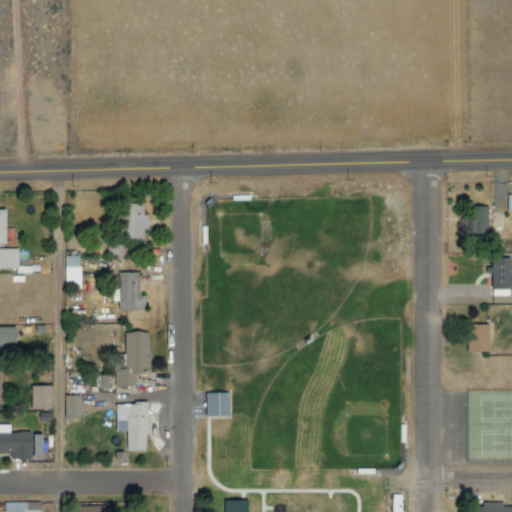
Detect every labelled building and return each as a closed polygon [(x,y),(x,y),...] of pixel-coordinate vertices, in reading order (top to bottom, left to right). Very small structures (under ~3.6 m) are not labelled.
[(119,200),(140,200),(141,236),(120,236),(119,200)] [(469,204),(483,204),(484,233),(469,233),(469,204)] [(104,238),(116,237),(117,253),(106,254),(104,238)] [(0,266),(0,247),(14,247),(14,266),(0,266)] [(62,254),(76,253),(78,287),(64,287),(62,254)] [(488,256),(506,256),(506,287),(488,287),(488,256)] [(115,271),(136,270),(137,305),(116,306),(115,271)] [(465,320),(485,321),(484,351),(464,350),(465,320)] [(0,326),(13,326),(13,345),(0,345),(0,326)] [(112,368),(124,368),(123,330),(145,329),(146,371),(133,371),(134,387),(112,388),(112,368)] [(107,376),(99,376),(100,389),(108,389),(107,376)] [(30,383),(48,383),(48,406),(31,406),(30,383)] [(202,389),(216,389),(216,413),(202,413),(202,389)] [(62,393),(76,392),(77,416),(63,417),(62,393)] [(124,402),(142,402),(143,448),(126,449),(124,402)] [(26,448),(27,457),(9,458),(8,448),(0,448),(0,430),(30,429),(31,447),(26,448)] [(42,435),(33,435),(32,458),(41,459),(42,435)] [(246,511),(246,501),(223,501),(223,511),(246,511)] [(3,503),(3,511),(39,511),(39,502),(3,503)] [(459,511),(460,502),(511,503),(511,511),(459,511)] [(73,511),(74,503),(99,504),(99,511),(73,511)]
